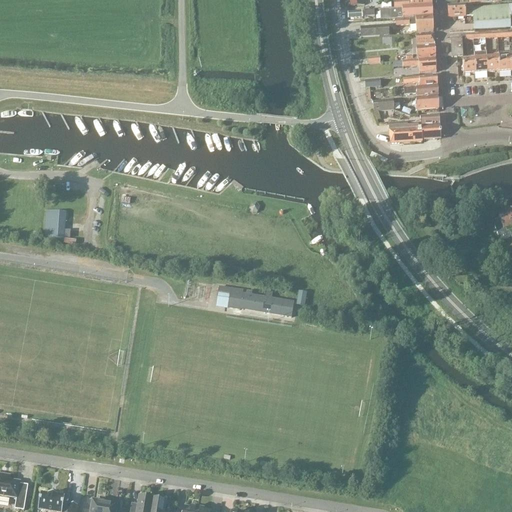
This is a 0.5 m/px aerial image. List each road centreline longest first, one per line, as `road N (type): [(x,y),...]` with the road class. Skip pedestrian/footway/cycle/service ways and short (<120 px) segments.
road 1 (residential): [(0,452),(361,511)]
road 2 (primary): [(511,356),(412,257),(362,174),(340,118)]
road 3 (residential): [(456,143),(396,157),(373,142),(346,83),(332,0)]
road 4 (unclassified): [(180,112),(0,93)]
road 5 (residential): [(456,143),(441,0)]
road 6 (primary): [(340,118),(315,0)]
